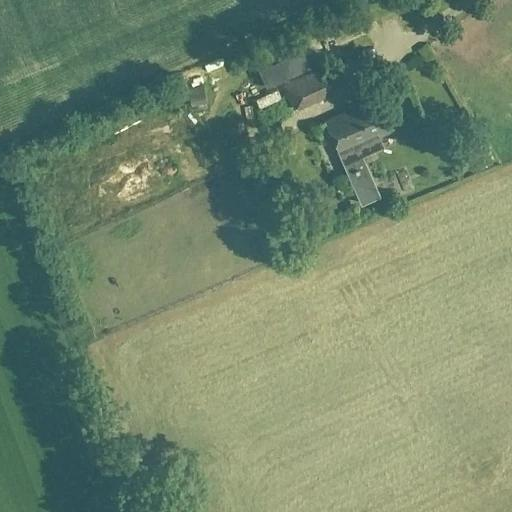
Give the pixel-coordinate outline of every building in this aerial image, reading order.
[(325,68),(282,87),(292,109),(335,90),(325,68)] [(206,103),(203,87),(188,90),(191,107),(206,103)] [(346,112),(325,121),(339,154),(354,148),(358,157),(382,147),(378,138),(387,133),(372,100),(355,108),(356,110),(348,114),(346,112)] [(379,197),(366,167),(359,170),(358,168),(353,171),(353,172),(348,175),(361,204),(379,197)] [(278,198),(287,194),(278,177),(270,182),(278,198)]
